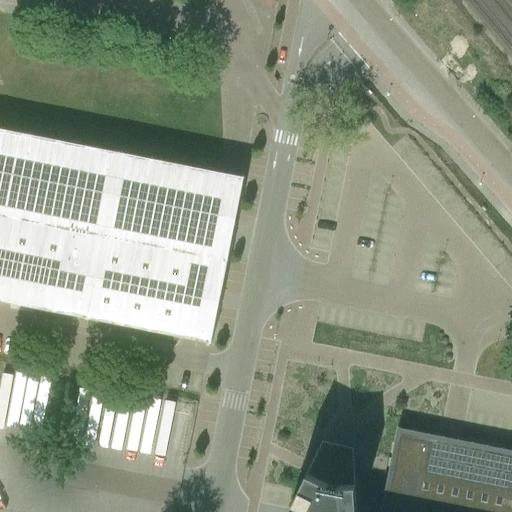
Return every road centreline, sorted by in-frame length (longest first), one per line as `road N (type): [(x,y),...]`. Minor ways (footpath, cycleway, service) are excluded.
road 1 (unclassified): [(210,511),(287,125)]
road 2 (unclassified): [(241,39),(51,0)]
road 3 (tertiary): [(388,13),(511,158)]
road 4 (unclassified): [(287,125),(327,62),(388,13)]
road 5 (unclassified): [(330,0),(295,74),(287,125)]
